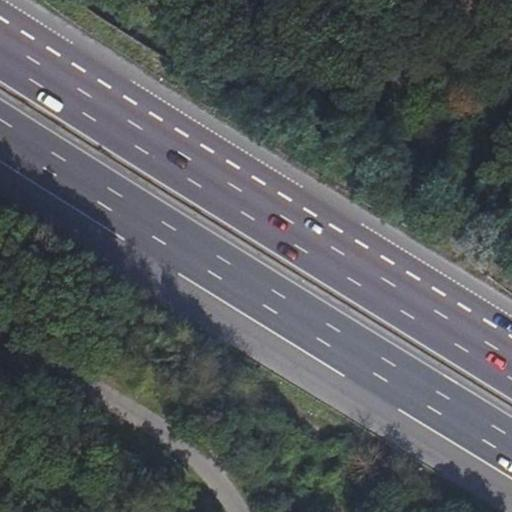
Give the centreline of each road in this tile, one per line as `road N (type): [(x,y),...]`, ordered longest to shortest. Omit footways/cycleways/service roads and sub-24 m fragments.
road 1 (motorway): [(511,354),(0,32)]
road 2 (motorway): [(0,127),(511,444)]
road 3 (unclassified): [(0,346),(94,388),(195,449),(235,511)]
